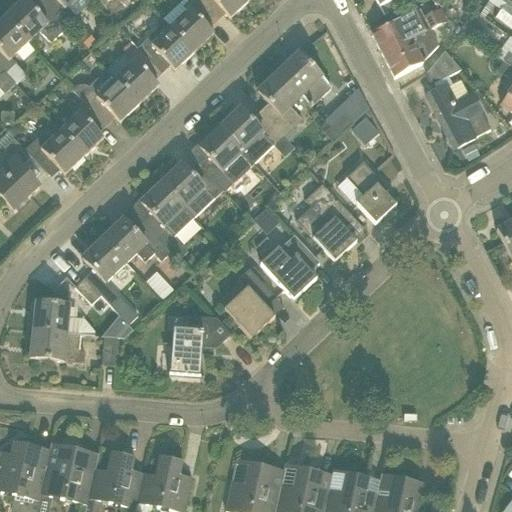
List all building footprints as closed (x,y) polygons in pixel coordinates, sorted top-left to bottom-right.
[(78,20),(71,13),(66,8),(75,0),(41,0),(39,2),(67,31),(78,20)] [(206,29),(214,21),(194,0),(185,0),(163,22),(165,25),(194,55),(213,37),(206,29)] [(229,21),(249,3),(246,0),(194,0),(214,21),(222,14),(229,21)] [(404,7),(400,0),(374,0),(379,10),(380,9),(384,17),(404,7)] [(67,31),(39,2),(31,9),(24,2),(4,20),(28,45),(39,34),(51,46),(57,51),(67,41),(62,36),(67,31)] [(511,8),(506,5),(496,20),(511,31),(511,8)] [(399,22),(371,37),(382,57),(430,32),(448,23),(441,10),(423,20),(403,30),(399,22)] [(469,19),(461,31),(476,42),(484,30),(469,19)] [(11,60),(28,45),(4,20),(0,23),(0,71),(4,76),(5,75),(15,65),(11,60)] [(138,51),(159,73),(167,66),(174,74),(194,55),(165,25),(149,41),(138,51)] [(91,53),(98,46),(84,31),(77,38),(91,53)] [(382,57),(394,81),(421,67),(420,66),(438,48),(430,32),(382,57)] [(114,81),(139,107),(158,89),(151,81),(159,73),(138,51),(137,51),(130,44),(121,53),(128,60),(128,61),(132,65),(114,81)] [(446,54),(445,54),(427,75),(425,76),(431,87),(453,77),(460,73),(452,62),(446,54)] [(301,100),(302,99),(311,109),(331,90),(298,56),(277,75),(301,100)] [(511,59),(508,56),(503,65),(511,70),(511,59)] [(511,74),(511,70),(503,65),(497,73),(508,80),(511,74)] [(69,74),(64,69),(58,74),(63,80),(69,74)] [(0,91),(5,96),(15,86),(5,75),(4,76),(0,71),(0,91)] [(301,122),(291,110),(301,100),(277,75),(257,95),(268,106),(260,114),(283,139),(301,122)] [(348,89),(353,86),(349,80),(344,84),(348,89)] [(98,97),(94,93),(92,91),(89,89),(83,88),(78,88),(74,90),(72,93),(83,104),(104,125),(112,118),(119,126),(139,107),(114,81),(98,97)] [(456,105),(446,88),(425,98),(453,152),(490,133),(481,114),(472,97),(456,105)] [(511,90),(501,107),(511,114),(511,90)] [(59,134),(83,159),(103,141),(95,133),(104,125),(83,104),(73,113),(77,117),(59,134)] [(283,139),(260,114),(250,123),(239,111),(219,130),(254,167),(273,148),(284,160),(294,151),(283,139)] [(353,126),(344,116),(323,135),(333,145),(353,126)] [(379,136),(366,120),(354,130),(363,141),(365,139),(369,144),(379,136)] [(18,136),(18,131),(14,128),(8,134),(14,140),(18,136)] [(224,195),(234,185),(254,167),(219,130),(198,150),(209,162),(201,170),(224,195)] [(28,155),(31,159),(48,178),(56,170),(64,178),(83,159),(59,134),(43,149),(38,145),(28,155)] [(0,173),(0,199),(14,214),(38,190),(19,170),(31,159),(28,155),(13,140),(0,152),(0,157),(8,166),(0,173)] [(479,159),(473,147),(462,152),(468,164),(479,159)] [(385,189),(363,165),(345,181),(362,200),(356,206),(375,227),(396,208),(381,192),(385,189)] [(160,186),(195,222),(224,195),(201,170),(192,178),(181,167),(160,186)] [(165,250),(174,242),(195,222),(160,186),(140,206),(151,217),(142,226),(165,250)] [(304,217),(296,224),(334,265),(356,244),(343,231),(353,221),(322,188),(305,203),(302,205),(301,207),(301,210),(301,213),(304,217)] [(267,236),(278,223),(264,211),(253,223),(267,236)] [(162,264),(170,255),(165,250),(142,226),(133,234),(123,222),(102,242),(126,266),(136,256),(145,265),(154,256),(162,264)] [(511,224),(496,233),(511,262),(511,224)] [(260,268),(272,281),(293,303),(316,281),(305,270),(314,262),(294,240),(279,253),(278,252),(260,268)] [(119,299),(110,290),(105,285),(126,266),(102,242),(81,261),(92,273),(84,281),(101,298),(110,307),(119,299)] [(192,260),(186,266),(192,272),(198,266),(192,260)] [(147,283),(163,301),(173,291),(157,274),(147,283)] [(266,311),(276,303),(248,274),(239,283),(246,291),(224,313),(251,342),(274,320),(266,311)] [(84,281),(74,290),(91,308),(101,298),(84,281)] [(32,333),(80,338),(94,339),(94,334),(83,321),(67,319),(70,295),(53,293),(52,307),(35,305),(32,333)] [(110,309),(119,318),(128,328),(138,319),(120,301),(110,309)] [(216,351),(231,337),(217,322),(189,320),(188,334),(172,332),(169,377),(200,380),(202,351),(216,351)] [(29,362),(84,367),(85,355),(78,354),(80,338),(32,333),(29,362)] [(101,368),(114,369),(117,341),(103,340),(101,368)] [(36,511),(38,503),(40,497),(43,478),(32,476),(38,452),(14,447),(12,459),(0,456),(0,494),(13,498),(10,511),(36,511)] [(40,497),(79,506),(77,511),(85,511),(88,501),(96,472),(99,459),(50,448),(43,478),(40,497)] [(98,511),(101,504),(123,509),(122,511),(134,511),(142,476),(131,473),(134,460),(111,455),(106,475),(96,472),(88,501),(85,511),(98,511)] [(182,464),(159,459),(155,479),(142,476),(134,511),(146,511),(147,508),(163,511),(184,511),(189,491),(177,488),(182,464)] [(274,511),(278,499),(266,497),(272,473),(248,467),(244,487),(232,484),(225,511),(274,511)] [(315,501),(320,477),(297,472),(296,474),(292,473),(288,490),(280,489),(278,499),(274,511),(324,511),(326,503),(315,501)] [(368,481),(332,473),(326,503),(324,511),(373,511),(374,508),(363,505),(368,481)] [(373,511),(423,511),(426,501),(422,511),(411,509),(416,485),(393,480),(388,500),(376,497),(374,508),(373,511)]
